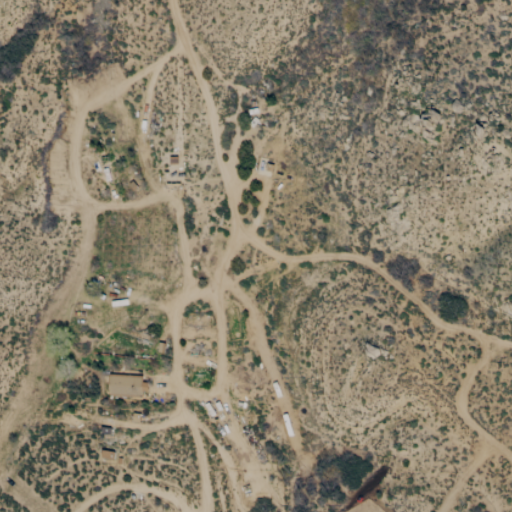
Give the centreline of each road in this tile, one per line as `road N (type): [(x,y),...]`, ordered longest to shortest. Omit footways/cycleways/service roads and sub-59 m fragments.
road 1 (track): [(170,0),(236,214),(259,240),(293,258),(350,257),(446,322),(511,348)]
road 2 (track): [(247,227),(210,288),(188,299),(179,317),(179,382),(204,394),(220,388),(224,327),(210,288),(293,258)]
road 3 (track): [(188,299),(179,205),(163,196),(95,204),(74,174),(73,138),(82,112),(185,45)]
